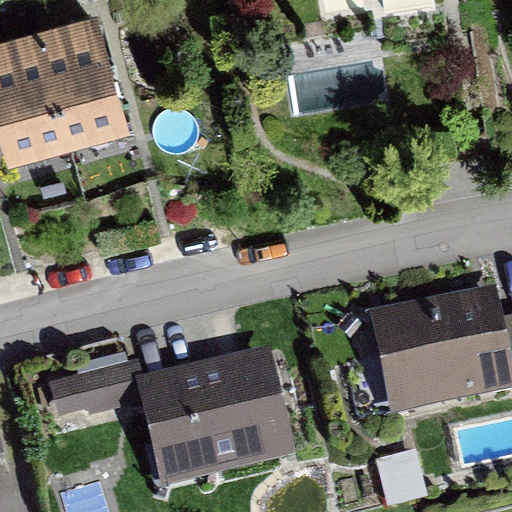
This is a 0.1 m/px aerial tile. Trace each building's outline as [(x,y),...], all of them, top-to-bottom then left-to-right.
[(383,0),(386,11),(435,1),(435,0),(383,0)] [(97,5),(52,17),(14,28),(0,31),(0,128),(8,156),(67,140),(74,163),(125,149),(119,126),(130,123),(97,5)] [(495,287),(369,311),(389,416),(511,392),(511,317),(501,319),(495,287)] [(143,377),(136,379),(142,404),(162,489),(296,457),(270,347),(143,377)] [(140,361),(49,382),(58,418),(87,411),(88,417),(142,404),(136,379),(143,377),(140,361)] [(376,460),(388,508),(427,499),(415,451),(376,460)]
